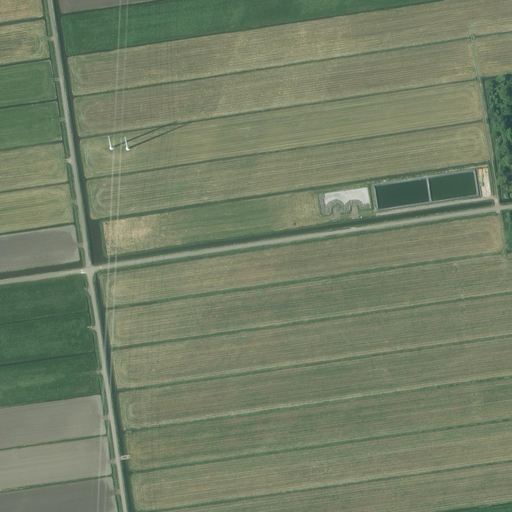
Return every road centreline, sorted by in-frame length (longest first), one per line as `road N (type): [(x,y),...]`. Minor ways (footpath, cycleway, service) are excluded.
road 1 (unclassified): [(125,511),(49,0)]
road 2 (track): [(496,198),(471,34)]
road 3 (track): [(497,208),(496,198),(485,198),(377,214)]
